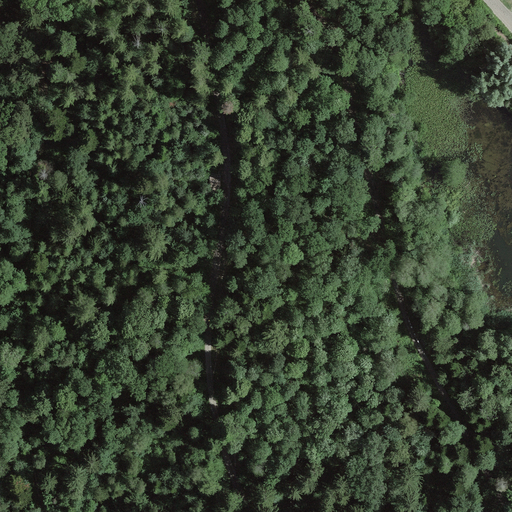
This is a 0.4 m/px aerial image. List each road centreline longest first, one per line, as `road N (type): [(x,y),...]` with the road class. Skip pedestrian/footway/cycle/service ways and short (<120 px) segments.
road 1 (track): [(511,509),(404,311),(340,58),(300,0)]
road 2 (track): [(204,0),(231,188),(210,384),(250,511)]
